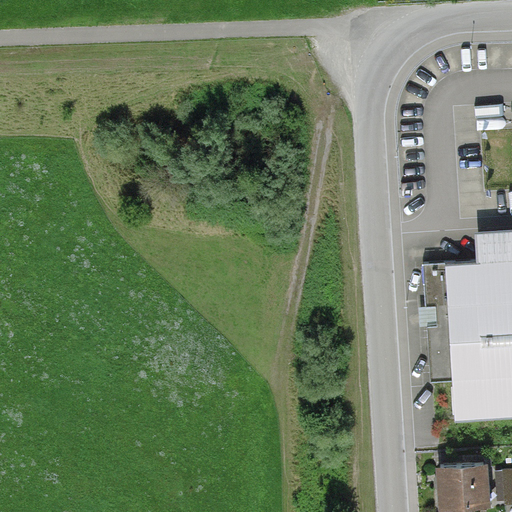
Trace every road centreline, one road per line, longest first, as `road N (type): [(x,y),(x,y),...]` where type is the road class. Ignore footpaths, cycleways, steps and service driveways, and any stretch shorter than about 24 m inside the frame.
road 1 (residential): [(381,65),(370,98),(390,511)]
road 2 (track): [(0,38),(366,26),(399,40)]
road 3 (track): [(284,361),(331,101),(345,73),(381,65)]
road 4 (unclassified): [(511,16),(423,26),(399,40),(381,65)]
